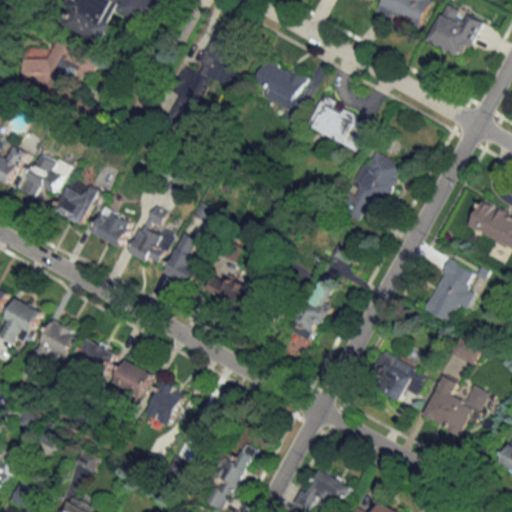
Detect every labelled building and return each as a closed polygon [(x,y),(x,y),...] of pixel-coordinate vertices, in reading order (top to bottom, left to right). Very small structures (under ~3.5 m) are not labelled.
[(162,6),(152,0),(73,0),(72,3),(79,8),(70,23),(104,44),(125,9),(150,25),(162,6)] [(383,0),(379,11),(421,30),(433,0),(383,0)] [(466,60),(487,22),(450,2),(430,40),(466,60)] [(200,71),(189,67),(167,120),(191,129),(211,77),(241,89),(247,74),(229,67),(241,37),(217,27),(200,71)] [(25,76),(71,99),(93,53),(62,38),(51,60),(37,53),(25,76)] [(264,99),(305,114),(311,97),(303,94),(310,76),(267,59),(258,83),(269,87),(264,99)] [(361,151),(375,124),(325,98),(311,125),(361,151)] [(2,153),(0,157),(0,176),(16,183),(28,151),(19,148),(15,158),(2,153)] [(408,166),(375,148),(356,185),(359,187),(347,211),(363,220),(372,202),(385,209),(408,166)] [(57,194),(72,166),(45,152),(25,190),(37,196),(42,186),(57,194)] [(104,190),(78,177),(61,210),(87,223),(104,190)] [(511,245),(511,212),(487,200),(473,226),(511,245)] [(133,252),(163,266),(179,235),(162,226),(169,211),(157,205),(133,252)] [(136,222),(110,207),(96,231),(123,246),(136,222)] [(169,273),(197,286),(205,268),(195,263),(206,240),(188,232),(169,273)] [(428,311),(453,321),(460,304),(470,308),(477,291),(471,288),(479,267),(451,255),(428,311)] [(209,295),(252,307),(258,285),(215,273),(209,295)] [(297,331),(316,340),(332,305),(327,303),(334,287),(320,280),(297,331)] [(0,313),(12,293),(0,285),(0,313)] [(28,346),(45,308),(19,297),(2,334),(28,346)] [(69,363),(83,333),(56,320),(41,350),(69,363)] [(110,374),(121,350),(92,337),(81,361),(110,374)] [(458,354),(476,363),(484,348),(465,339),(458,354)] [(420,395),(431,374),(387,351),(378,368),(394,376),(386,391),(404,400),(410,390),(420,395)] [(156,373),(131,359),(118,381),(144,395),(156,373)] [(427,416),(464,433),(470,420),(479,423),(492,392),(476,385),(469,400),(456,394),(462,380),(447,373),(427,416)] [(150,414),(172,425),(188,392),(167,382),(150,414)] [(42,416),(28,409),(21,422),(34,430),(42,416)] [(259,448),(249,443),(240,463),(231,459),(211,501),(230,510),(259,448)] [(78,464),(96,472),(103,456),(86,447),(78,464)] [(0,490),(6,494),(18,467),(0,459),(2,455),(0,454),(0,490)] [(356,485),(325,469),(314,491),(308,487),(299,505),(314,511),(322,496),(345,508),(356,485)] [(43,511),(55,486),(30,474),(17,501),(40,511),(43,511)] [(66,511),(95,511),(98,505),(72,497),(66,511)] [(404,511),(383,501),(377,511),(404,511)]
